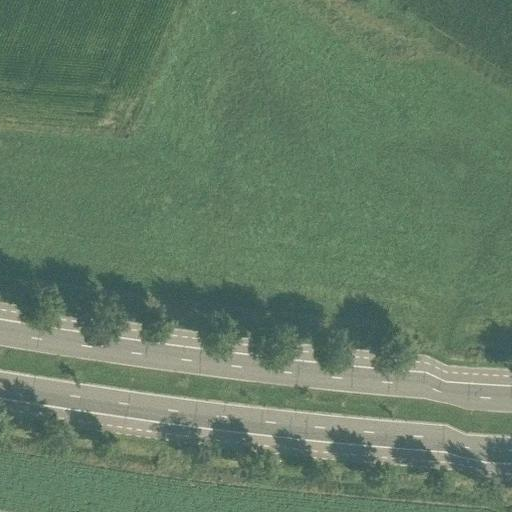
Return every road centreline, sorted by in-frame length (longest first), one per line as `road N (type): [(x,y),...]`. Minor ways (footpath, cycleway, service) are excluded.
road 1 (primary): [(511,391),(321,377),(0,333)]
road 2 (primary): [(0,386),(310,429),(511,443)]
